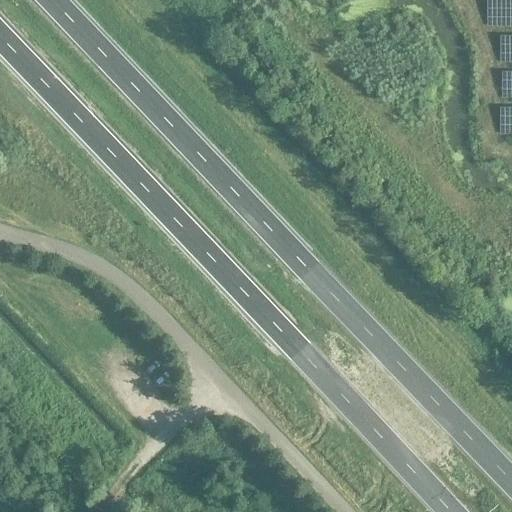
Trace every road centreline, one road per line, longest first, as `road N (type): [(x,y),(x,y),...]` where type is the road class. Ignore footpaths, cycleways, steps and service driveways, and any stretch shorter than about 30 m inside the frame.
road 1 (trunk): [(511,480),(57,0)]
road 2 (trunk): [(0,36),(448,511)]
road 3 (unclassified): [(220,384),(122,282),(73,253),(0,232)]
road 4 (unclassified): [(342,511),(220,384)]
